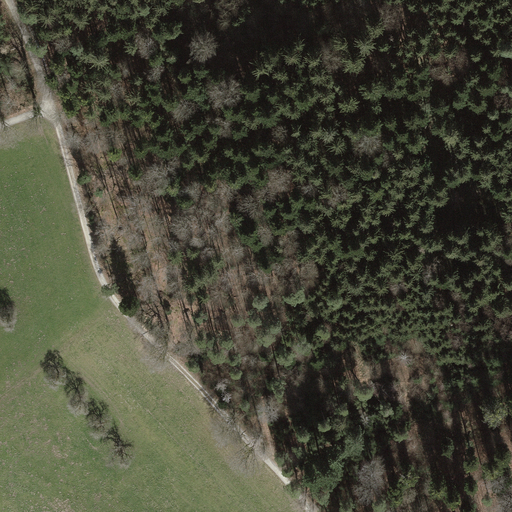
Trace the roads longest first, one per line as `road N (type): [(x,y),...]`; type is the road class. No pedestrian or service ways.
road 1 (track): [(313,511),(114,302),(93,256),(53,105)]
road 2 (track): [(273,465),(265,389),(296,262),(308,165),(369,64),(374,0)]
